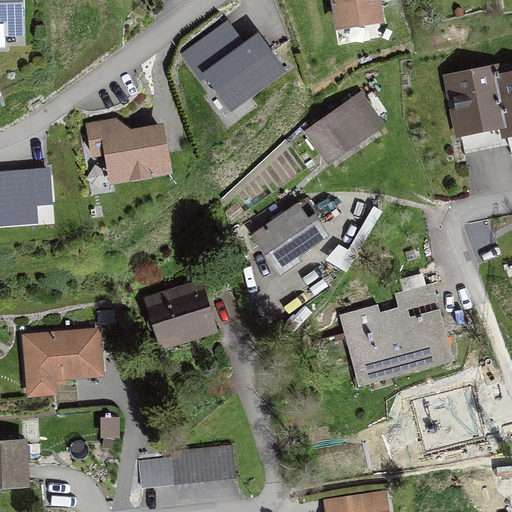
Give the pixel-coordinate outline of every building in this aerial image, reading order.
[(0,0),(0,46),(4,46),(3,32),(19,32),(20,28),(19,0),(0,0)] [(375,0),(335,0),(339,25),(379,19),(375,0)] [(185,56),(202,77),(206,74),(229,107),(283,69),(258,36),(240,49),(223,26),(187,53),(185,56)] [(460,132),(504,123),(496,76),(495,72),(494,67),(448,76),(460,132)] [(495,72),(496,76),(504,123),(506,133),(511,131),(511,72),(498,76),(497,71),(495,72)] [(331,158),(368,132),(349,104),(311,131),(331,158)] [(167,169),(160,128),(127,134),(126,129),(115,120),(88,125),(93,155),(108,152),(112,178),(167,169)] [(34,203),(50,202),(48,171),(0,174),(0,219),(36,217),(34,203)] [(308,218),(298,204),(253,235),(275,268),(327,233),(315,214),(308,218)] [(160,346),(216,329),(201,282),(145,299),(160,346)] [(432,284),(396,294),(400,309),(436,300),(432,284)] [(383,325),(377,305),(347,313),(352,330),(344,332),(355,365),(387,356),(392,375),(453,359),(439,309),(383,325)] [(26,337),(30,377),(100,371),(96,331),(26,337)] [(111,417),(110,413),(106,412),(104,417),(103,435),(117,436),(117,418),(111,417)] [(0,484),(26,483),(24,441),(0,442),(0,484)] [(232,444),(201,448),(204,478),(235,474),(232,444)] [(204,478),(201,448),(170,451),(171,457),(173,481),(204,478)] [(171,457),(139,460),(142,487),(174,484),(173,481),(171,457)]
